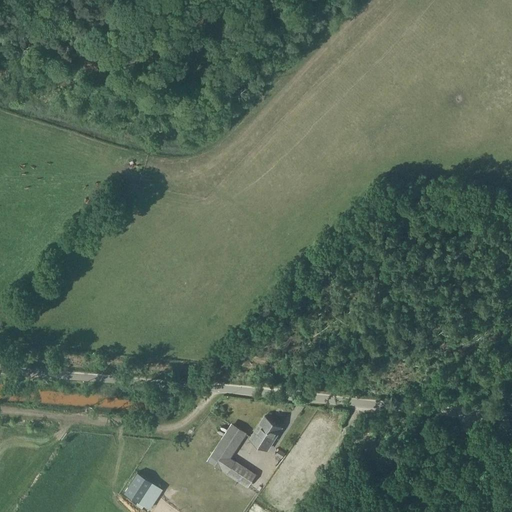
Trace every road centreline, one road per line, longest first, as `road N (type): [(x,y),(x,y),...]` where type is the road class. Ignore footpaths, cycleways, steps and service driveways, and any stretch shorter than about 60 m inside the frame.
road 1 (unclassified): [(511,419),(0,371)]
road 2 (track): [(0,410),(184,425),(217,391)]
